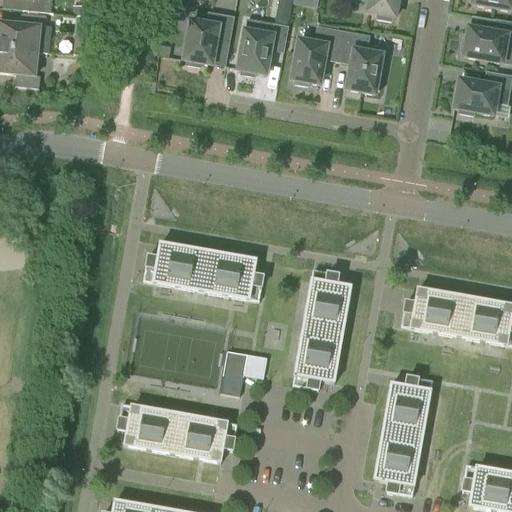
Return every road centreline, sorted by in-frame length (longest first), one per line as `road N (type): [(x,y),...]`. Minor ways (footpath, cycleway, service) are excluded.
road 1 (residential): [(0,148),(43,145),(396,206)]
road 2 (residential): [(434,0),(396,206)]
road 3 (residential): [(361,377),(338,510)]
